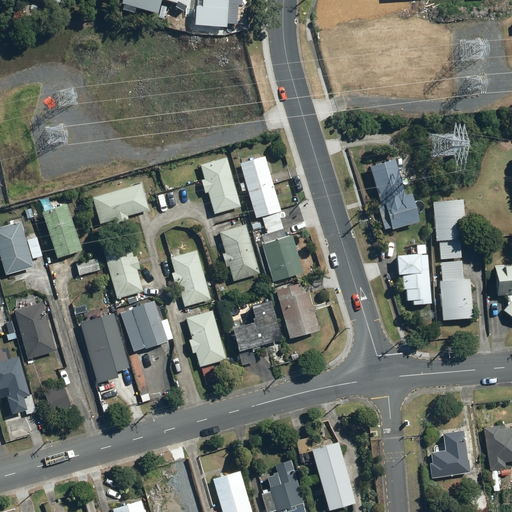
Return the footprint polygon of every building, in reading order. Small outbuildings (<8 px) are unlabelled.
[(163,0),(125,0),(144,5),(161,9),(163,0)] [(199,0),(198,23),(212,24),(229,25),(230,0),(199,0)] [(93,148),(72,152),(74,161),(94,157),(93,148)] [(263,215),(268,232),(262,234),(275,279),(306,270),(295,232),(287,235),(285,227),(280,210),(282,209),(266,154),(242,161),(257,216),(263,215)] [(201,163),(206,178),(202,179),(206,192),(210,191),(216,213),(242,206),(227,155),(201,163)] [(393,160),(367,167),(384,230),(417,221),(410,194),(403,196),(393,160)] [(130,218),(129,214),(151,208),(144,182),(93,196),(100,221),(113,218),(114,222),(130,218)] [(459,198),(431,201),(434,241),(438,241),(440,259),(460,257),(458,239),(463,238),(459,198)] [(84,248),(68,202),(43,211),(59,257),(84,248)] [(38,236),(29,238),(23,219),(0,225),(0,247),(7,274),(36,266),(33,257),(43,254),(38,236)] [(221,230),(227,251),(223,252),(227,266),(231,265),(235,280),(262,272),(247,222),(221,230)] [(142,267),(138,254),(134,255),(130,239),(104,247),(118,297),(144,290),(138,268),(142,267)] [(186,307),(212,299),(198,249),(172,257),(176,271),(173,272),(177,289),(181,288),(186,307)] [(425,254),(395,256),(396,273),(402,273),(403,303),(428,302),(425,254)] [(97,257),(78,262),(81,274),(100,269),(97,257)] [(441,281),(437,281),(440,319),(469,316),(466,278),(461,279),(460,261),(439,262),(441,281)] [(511,264),(493,265),(494,291),(511,289),(511,264)] [(276,284),(279,294),(253,302),(256,315),(255,315),(256,319),(234,325),(242,350),(291,335),(292,337),(322,328),(310,291),(306,292),(302,276),(276,284)] [(511,296),(501,310),(511,318),(511,296)] [(169,317),(163,319),(156,298),(133,306),(147,347),(170,340),(176,337),(169,317)] [(57,348),(44,301),(16,308),(29,356),(57,348)] [(214,306),(188,314),(194,337),(191,337),(195,352),(198,351),(202,365),(228,358),(214,306)] [(113,370),(129,366),(114,312),(79,322),(97,382),(115,377),(113,370)] [(0,389),(10,386),(13,395),(8,397),(13,414),(31,409),(27,395),(33,393),(21,354),(2,360),(0,360),(0,389)] [(65,383),(45,390),(54,413),(74,406),(65,383)] [(508,466),(507,460),(511,459),(511,425),(502,427),(502,424),(485,426),(491,469),(508,466)] [(445,432),(448,447),(433,450),(435,461),(430,462),(433,477),(454,473),(472,470),(465,428),(445,432)] [(302,464),(317,459),(333,507),(359,499),(340,439),(317,446),(313,434),(294,440),(302,464)] [(275,462),(278,472),(269,475),(273,490),(262,493),(267,511),(310,511),(306,497),(294,457),(275,462)] [(224,511),(254,511),(242,469),(214,478),(224,511)] [(191,511),(184,486),(155,495),(160,511),(191,511)] [(492,511),(493,490),(468,490),(468,511),(492,511)] [(147,511),(143,497),(113,507),(114,511),(147,511)]
